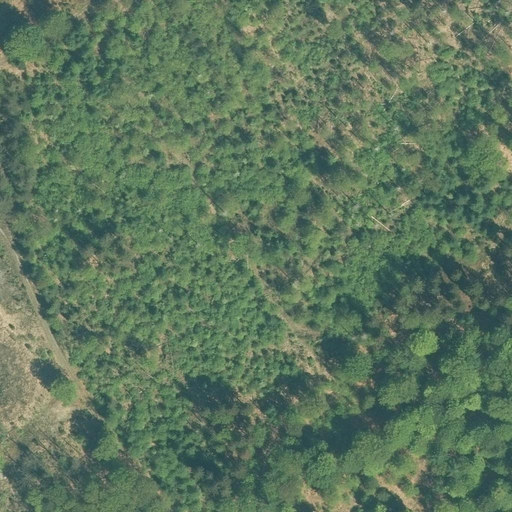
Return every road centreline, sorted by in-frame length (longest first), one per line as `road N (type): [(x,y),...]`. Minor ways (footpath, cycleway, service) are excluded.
road 1 (track): [(248,511),(284,420),(340,362),(412,335),(511,324)]
road 2 (track): [(0,222),(82,381),(175,511)]
